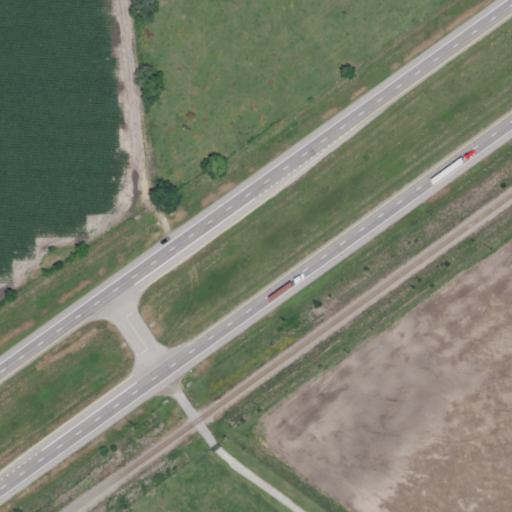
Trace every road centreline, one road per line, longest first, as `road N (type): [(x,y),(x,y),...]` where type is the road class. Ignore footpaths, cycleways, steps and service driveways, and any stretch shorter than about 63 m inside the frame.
road 1 (trunk): [(0,488),(511,125)]
road 2 (trunk): [(511,9),(0,369)]
road 3 (residential): [(192,421),(103,294)]
road 4 (residential): [(305,511),(192,421)]
